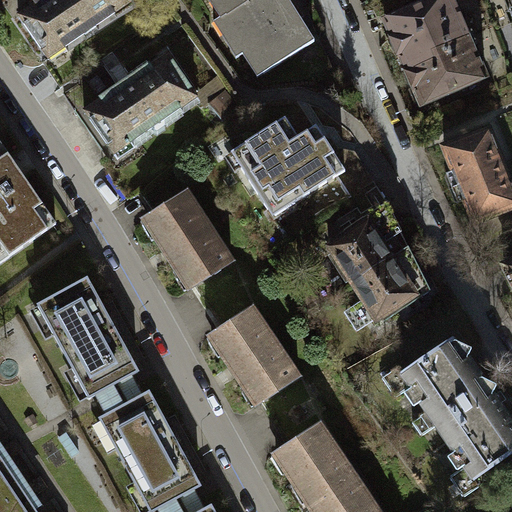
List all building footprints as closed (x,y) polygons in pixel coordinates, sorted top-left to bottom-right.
[(130,0),(40,0),(18,16),(49,60),(132,2),(130,0)] [(214,0),(225,16),(250,0),(214,0)] [(248,50),(263,74),(315,42),(288,0),(250,0),(225,16),(220,19),(242,54),(248,50)] [(444,0),(380,28),(400,72),(471,40),(453,0),(444,0)] [(400,72),(422,120),(493,88),(471,40),(400,72)] [(119,85),(83,111),(117,159),(136,146),(133,142),(196,97),(166,54),(150,66),(146,60),(127,74),(122,67),(112,74),(119,85)] [(224,122),(241,108),(225,89),(208,104),(224,122)] [(286,123),(225,161),(236,179),(244,174),(268,211),(291,197),(295,204),(344,173),(317,130),(298,141),(286,123)] [(489,129),(444,147),(473,223),(511,207),(511,187),(507,174),(510,173),(504,157),(500,159),(489,129)] [(0,142),(0,263),(57,225),(0,142)] [(186,192),(145,218),(191,288),(232,262),(186,192)] [(408,247),(386,203),(363,218),(366,222),(328,248),(351,284),(408,247)] [(430,290),(408,247),(351,284),(375,319),(393,307),(400,316),(420,303),(418,299),(430,290)] [(511,261),(502,266),(511,285),(511,261)] [(88,278),(36,306),(87,401),(140,373),(88,278)] [(253,308),(213,334),(259,403),(299,377),(253,308)] [(396,366),(381,376),(396,397),(403,391),(413,405),(419,401),(426,411),(412,422),(422,436),(436,426),(454,452),(448,456),(458,471),(450,477),(463,496),(478,486),(474,479),(511,452),(511,421),(493,394),(496,385),(483,380),(467,357),(471,349),(457,343),(453,338),(401,374),(396,366)] [(151,511),(200,486),(149,391),(100,417),(150,511),(151,511)] [(378,511),(319,424),(276,453),(315,511),(378,511)] [(22,449),(14,438),(1,448),(8,459),(22,449)] [(0,511),(37,511),(30,501),(0,456),(0,511)] [(40,475),(27,484),(34,494),(47,486),(40,475)]
